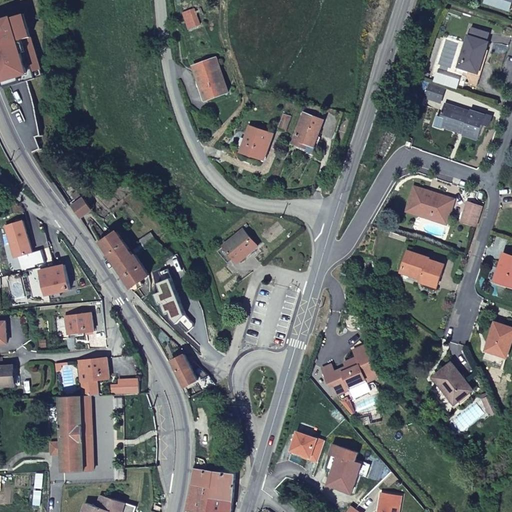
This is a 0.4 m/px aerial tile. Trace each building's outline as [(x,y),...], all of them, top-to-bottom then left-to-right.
[(213,24),(209,9),(197,13),(202,27),(213,24)] [(472,27),(469,36),(488,42),(491,33),(472,27)] [(459,66),(469,69),(479,72),(488,42),(469,36),(459,66)] [(217,90),(206,55),(184,63),(195,98),(217,90)] [(478,75),(468,72),(465,83),(478,87),(481,76),(478,75)] [(448,89),(434,84),(430,99),(444,103),(448,89)] [(449,108),(444,106),(440,117),(445,118),(442,127),(453,130),(453,128),(464,131),(463,133),(478,139),(486,116),(450,105),(449,108)] [(297,113),(286,143),(298,148),(300,143),(311,148),(321,122),(297,113)] [(242,125),(233,153),(254,160),(262,131),(242,125)] [(424,212),(449,219),(455,200),(414,187),(407,211),(423,216),(424,212)] [(84,199),(73,206),(81,218),(92,210),(84,199)] [(461,221),(476,226),(482,207),(467,202),(461,221)] [(447,224),(449,219),(424,212),(423,216),(447,224)] [(244,229),(224,246),(218,252),(228,264),(235,258),(239,263),(259,247),(244,229)] [(117,267),(133,256),(117,232),(101,242),(117,267)] [(429,258),(408,251),(401,272),(421,279),(421,281),(437,286),(444,264),(429,260),(429,258)] [(511,255),(504,253),(495,280),(511,285),(511,255)] [(117,267),(131,288),(149,275),(136,255),(133,256),(117,267)] [(64,263),(40,270),(46,294),(69,287),(64,263)] [(92,312),(65,315),(67,333),(94,330),(92,312)] [(511,328),(496,323),(486,350),(506,357),(511,339),(511,328)] [(379,377),(365,346),(353,351),(356,358),(344,363),(347,371),(342,373),(343,374),(337,377),(332,365),(321,369),(327,383),(331,387),(333,386),(337,395),(350,390),(349,387),(365,379),(367,382),(379,377)] [(198,380),(184,354),(171,360),(185,386),(198,380)] [(107,357),(78,361),(81,380),(83,395),(90,394),(99,394),(97,378),(110,377),(107,357)] [(472,390),(452,363),(434,378),(454,404),(472,390)] [(0,366),(0,385),(15,384),(14,365),(0,366)] [(201,391),(214,384),(208,376),(197,382),(201,391)] [(113,393),(141,392),(140,378),(120,379),(120,386),(112,386),(112,393),(113,393)] [(84,466),(93,465),(90,394),(83,395),(81,395),(84,466)] [(62,453),(63,471),(93,469),(93,465),(84,466),(81,395),(60,396),(60,401),(62,441),(62,453)] [(490,415),(497,412),(490,397),(483,400),(490,415)] [(51,454),(62,453),(62,441),(50,442),(51,454)] [(358,453),(333,445),(330,454),(338,457),(328,485),(352,493),(362,464),(355,462),(358,453)] [(215,461),(213,449),(201,451),(203,463),(215,461)] [(230,511),(231,509),(234,475),(194,470),(186,511),(230,511)] [(133,511),(135,507),(100,496),(97,507),(85,504),(82,511),(133,511)]
